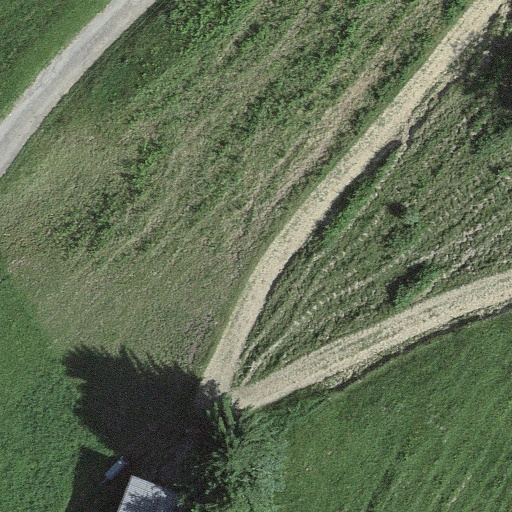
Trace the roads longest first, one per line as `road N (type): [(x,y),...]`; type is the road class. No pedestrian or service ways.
road 1 (track): [(511,6),(224,342),(142,402),(71,511)]
road 2 (track): [(0,153),(130,0)]
